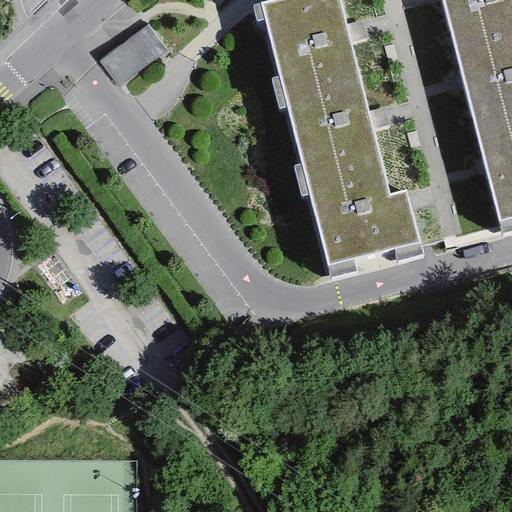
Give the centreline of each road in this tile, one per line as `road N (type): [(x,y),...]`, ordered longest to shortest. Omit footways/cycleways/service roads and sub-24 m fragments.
road 1 (track): [(167,380),(258,511)]
road 2 (residential): [(103,0),(0,96)]
